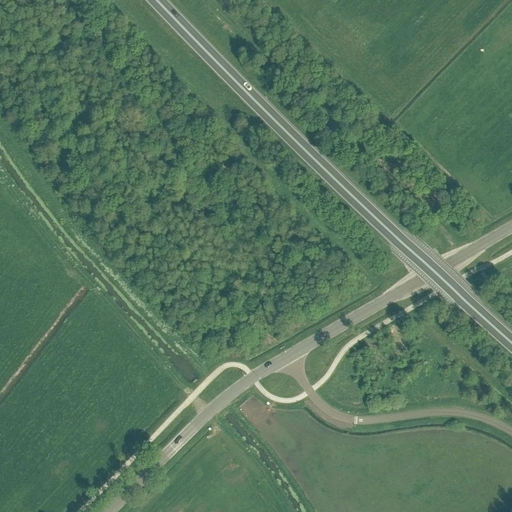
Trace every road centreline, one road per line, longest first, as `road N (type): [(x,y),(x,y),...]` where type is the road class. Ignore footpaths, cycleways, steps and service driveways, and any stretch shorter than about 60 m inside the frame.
road 1 (trunk): [(511,343),(347,193),(155,0)]
road 2 (unclassified): [(511,430),(463,413),(352,422),(326,413),(292,354)]
road 3 (secondary): [(292,354),(511,227)]
road 4 (secondary): [(107,511),(227,396),(292,354)]
